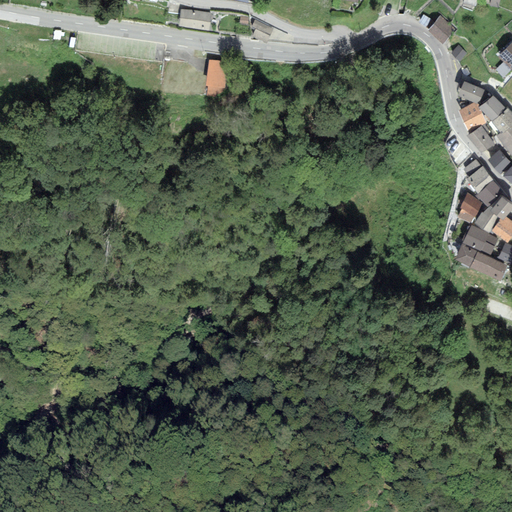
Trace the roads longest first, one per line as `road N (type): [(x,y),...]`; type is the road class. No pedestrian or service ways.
road 1 (tertiary): [(356,42),(287,52),(0,8)]
road 2 (tertiary): [(511,193),(458,127),(432,42),(399,24),(356,42)]
road 3 (residential): [(356,42),(289,29),(254,10),(190,0)]
